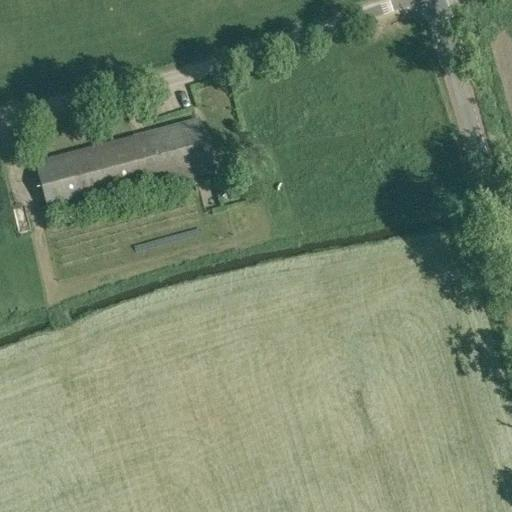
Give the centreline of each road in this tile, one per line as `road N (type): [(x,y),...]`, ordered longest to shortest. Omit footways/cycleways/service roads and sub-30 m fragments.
road 1 (unclassified): [(407,0),(180,77),(0,115)]
road 2 (secondary): [(511,266),(434,0)]
